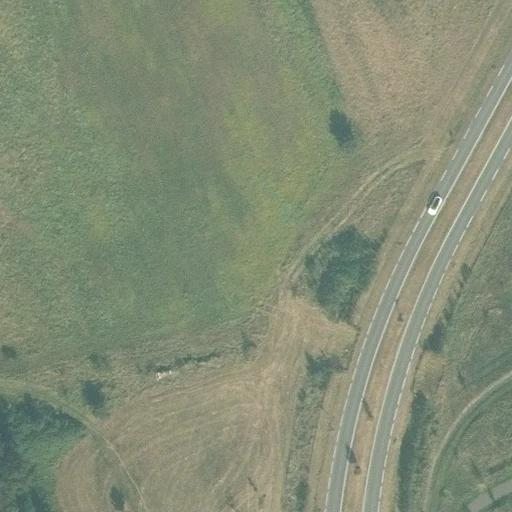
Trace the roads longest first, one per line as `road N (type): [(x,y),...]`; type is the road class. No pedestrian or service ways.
road 1 (secondary): [(511,58),(400,263),(357,383),(330,511)]
road 2 (secondary): [(369,511),(393,381),(432,277),(511,128)]
